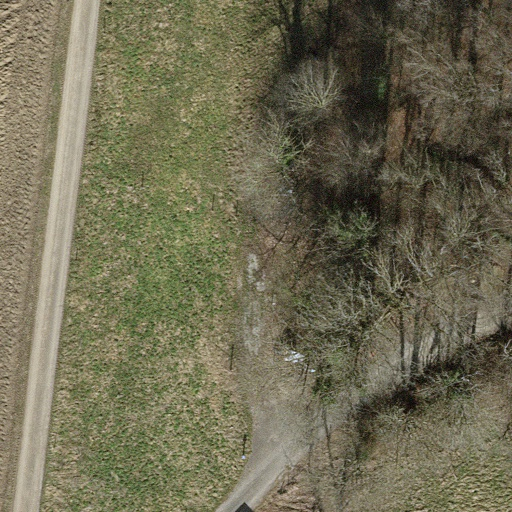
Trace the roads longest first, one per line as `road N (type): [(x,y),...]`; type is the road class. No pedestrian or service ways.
road 1 (track): [(29,511),(89,0)]
road 2 (track): [(269,475),(258,220),(274,118),(314,0)]
road 3 (track): [(511,309),(382,375),(234,511)]
